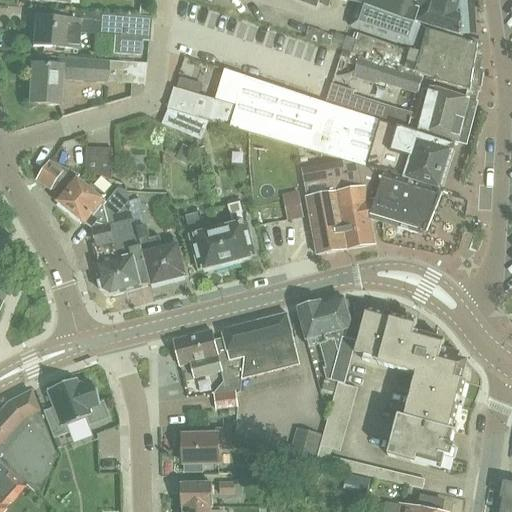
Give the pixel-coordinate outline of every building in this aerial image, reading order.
[(328,8),(331,0),(320,0),(319,5),(328,8)] [(344,0),(359,5),(359,6),(400,21),(419,26),(420,23),(461,37),(458,0),(344,0)] [(150,5),(140,4),(139,16),(149,17),(150,5)] [(400,21),(359,6),(351,28),(406,47),(405,49),(421,54),(474,69),(474,67),(477,49),(474,45),(464,42),(428,31),(419,30),(419,26),(400,21)] [(35,20),(33,49),(79,52),(80,31),(114,33),(112,55),(141,57),(142,42),(149,42),(150,42),(151,18),(125,17),(79,14),(67,13),(66,22),(35,20)] [(421,54),(405,49),(405,51),(359,35),(352,54),(391,67),(391,69),(414,76),(437,83),(470,93),(474,69),(421,54)] [(285,54),(320,60),(322,47),(287,41),(285,54)] [(106,83),(108,62),(58,59),(57,67),(31,65),(28,104),(59,106),(61,69),(72,70),(72,81),(106,83)] [(423,81),(359,59),(353,78),(376,85),(377,82),(418,95),(423,81)] [(131,84),(132,63),(117,62),(116,83),(131,84)] [(261,64),(257,73),(287,83),(291,74),(261,64)] [(349,111),(327,104),(326,104),(322,103),(224,71),(215,102),(175,89),(169,109),(440,191),(454,144),(407,130),(349,112),(349,111)] [(327,104),(349,111),(355,93),(333,85),(327,104)] [(423,92),(419,109),(463,122),(469,100),(430,89),(429,93),(423,92)] [(463,122),(419,109),(416,122),(409,120),(411,113),(394,108),(391,124),(407,129),(407,130),(418,133),(418,132),(456,144),(463,122)] [(196,152),(183,145),(175,159),(189,166),(196,152)] [(112,149),(87,148),(86,171),(111,180),(112,149)] [(75,180),(78,176),(50,162),(36,183),(50,191),(51,189),(62,196),(75,180)] [(380,194),(433,211),(439,193),(377,174),(371,191),(380,194)] [(75,180),(62,196),(57,202),(59,203),(56,208),(79,226),(81,222),(84,223),(88,226),(99,213),(106,205),(105,204),(102,201),(105,197),(90,185),(87,190),(75,180)] [(383,225),(378,199),(368,201),(365,187),(336,192),(347,251),(376,245),(371,221),(383,225)] [(117,190),(105,204),(106,205),(99,213),(88,226),(93,231),(97,248),(93,249),(97,266),(96,266),(98,277),(97,277),(101,293),(111,299),(127,295),(127,294),(141,290),(141,288),(149,286),(130,208),(126,191),(117,190)] [(301,216),(300,208),(296,190),(282,193),(287,218),(301,216)] [(347,251),(336,192),(307,198),(318,256),(347,251)] [(380,194),(378,199),(383,225),(419,236),(421,237),(422,237),(424,236),(426,234),(427,233),(433,211),(380,194)] [(232,228),(218,231),(228,269),(242,266),(241,261),(254,257),(250,240),(253,239),(249,223),(247,224),(241,203),(226,207),(232,228)] [(130,208),(149,286),(151,285),(152,288),(159,286),(160,287),(166,285),(168,283),(186,278),(178,247),(177,247),(175,240),(161,244),(160,238),(150,241),(146,228),(144,228),(138,207),(130,208)] [(228,269),(218,231),(204,235),(199,214),(184,217),(190,239),(187,240),(191,255),(195,254),(200,272),(213,269),(214,273),(228,269)] [(349,319),(343,297),(297,310),(306,341),(307,340),(309,348),(320,345),(327,368),(324,369),(327,380),(332,379),(331,381),(345,384),(356,341),(345,338),(347,330),(348,330),(349,319)] [(380,361),(391,320),(383,318),(384,315),(367,311),(356,354),(380,361)] [(238,327),(252,378),(300,366),(287,314),(238,327)] [(392,317),(391,320),(380,361),(406,368),(415,334),(418,324),(416,324),(416,327),(408,325),(409,322),(392,317)] [(425,336),(415,334),(406,368),(423,373),(423,371),(459,381),(464,364),(454,362),(456,354),(457,354),(457,353),(443,349),(445,342),(426,336),(429,324),(428,324),(425,336)] [(252,378),(238,327),(221,331),(223,339),(224,339),(230,362),(245,358),(241,381),(242,381),(252,378)] [(224,339),(223,339),(214,342),(212,332),(174,341),(183,378),(194,375),(195,380),(222,373),(224,383),(241,381),(245,358),(230,362),(224,339)] [(423,371),(423,373),(417,396),(457,407),(459,399),(462,400),(466,383),(459,381),(423,371)] [(46,391),(53,409),(43,412),(53,439),(67,434),(64,427),(89,417),(87,411),(99,406),(89,381),(77,385),(75,379),(70,381),(46,391)] [(315,464),(348,473),(371,478),(422,491),(425,480),(325,455),(327,448),(340,451),(358,389),(338,383),(315,464)] [(5,407),(51,466),(55,457),(30,392),(7,404),(5,407)] [(216,412),(238,408),(235,392),(214,395),(216,412)] [(457,407),(417,396),(410,420),(450,431),(452,423),(455,424),(460,407),(457,407)] [(5,407),(0,411),(0,437),(45,482),(51,466),(5,407)] [(450,431),(410,420),(399,417),(388,457),(442,471),(446,458),(452,460),(456,447),(451,446),(454,434),(457,434),(457,433),(450,431)] [(217,448),(231,448),(230,429),(217,430),(217,435),(182,436),(183,465),(218,463),(217,448)] [(315,461),(321,437),(297,430),(290,455),(315,461)] [(45,482),(0,437),(0,465),(23,486),(24,485),(38,498),(45,482)] [(0,511),(53,511),(24,485),(23,487),(0,466),(0,511)] [(371,478),(348,473),(343,490),(367,496),(371,478)] [(183,511),(211,511),(211,508),(213,508),(212,486),(212,484),(181,485),(181,509),(183,509),(183,511)] [(219,486),(220,496),(234,496),(234,484),(221,484),(219,484),(219,486)] [(511,511),(511,487),(505,486),(501,511),(511,511)] [(440,511),(443,502),(421,498),(419,510),(386,504),(384,511),(440,511)]
